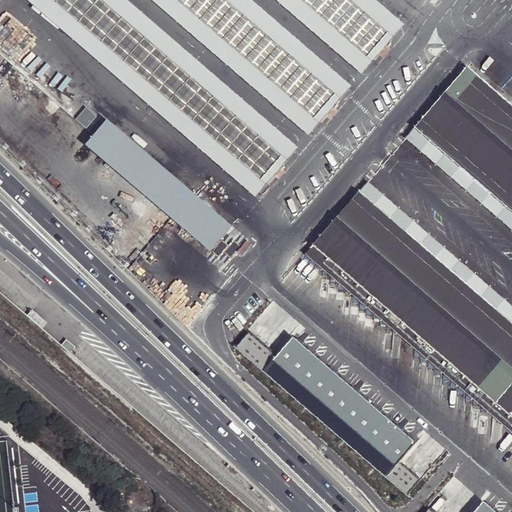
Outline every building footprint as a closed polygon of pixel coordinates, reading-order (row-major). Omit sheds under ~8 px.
[(26,0),(256,198),(296,151),(121,0),(26,0)] [(148,0),(308,137),(350,89),(245,0),(148,0)] [(370,0),(272,0),(361,75),(403,27),(370,0)] [(511,110),(467,72),(407,141),(511,230),(511,110)] [(85,109),(75,121),(86,131),(96,118),(85,109)] [(107,125),(85,150),(208,254),(230,229),(107,125)] [(511,328),(357,193),(310,246),(398,323),(391,330),(425,360),(431,353),(511,422),(511,328)] [(416,441),(292,334),(275,355),(248,332),(235,347),(406,495),(418,481),(397,462),(416,441)] [(496,511),(483,500),(472,511),(433,511),(429,509),(426,511),(496,511)]
